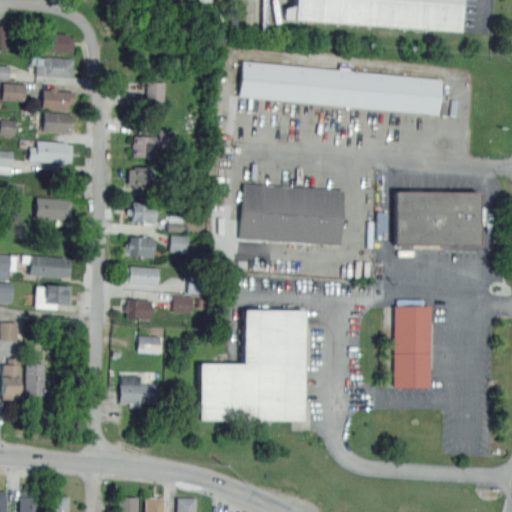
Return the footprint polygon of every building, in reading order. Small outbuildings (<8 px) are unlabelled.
[(458,0),(456,31),(281,18),(281,7),(291,5),(291,0),(458,0)] [(66,52),(40,51),(42,33),(67,34),(67,35),(72,36),(71,51),(66,51),(66,52)] [(71,78),(33,76),(34,65),(42,65),(43,57),(72,58),(71,78)] [(436,114),(238,95),(242,61),(440,80),(436,114)] [(0,77),(8,78),(8,65),(0,65),(0,77)] [(160,106),(145,106),(145,82),(160,82),(160,106)] [(24,101),(25,83),(2,83),(1,100),(24,101)] [(66,110),(40,109),(41,89),(48,89),(48,86),(57,86),(56,91),(72,91),(71,103),(66,103),(66,110)] [(69,132),(41,131),(42,111),(71,113),(69,132)] [(0,133),(13,135),(15,121),(0,118),(0,133)] [(149,157),(131,157),(131,151),(129,151),(129,147),(132,147),(132,143),(129,143),(130,139),(132,139),(132,135),(154,135),(154,129),(171,130),(170,148),(150,148),(149,157)] [(64,162),(27,160),(28,145),(34,145),(35,140),(66,142),(66,144),(70,144),(69,161),(64,161),(64,162)] [(12,150),(0,150),(0,172),(11,173),(12,150)] [(149,168),(149,176),(155,177),(155,184),(148,184),(148,186),(131,184),(131,182),(125,181),(127,167),(132,167),(132,166),(149,168)] [(337,244),(238,237),(241,184),(340,191),(337,244)] [(476,245),(392,243),(393,190),(477,192),(476,245)] [(63,219),(32,217),(33,197),(65,199),(64,200),(69,201),(68,218),(63,218),(63,219)] [(153,222),(130,221),(130,215),(127,215),(127,207),(129,207),(129,202),(154,202),(153,222)] [(168,252),(186,252),(186,235),(169,235),(168,252)] [(151,257),(127,256),(127,254),(123,254),(123,248),(126,248),(126,242),(127,242),(128,236),(152,237),(151,257)] [(0,279),(8,279),(8,270),(15,270),(15,254),(0,254),(0,279)] [(63,277),(27,274),(28,254),(64,256),(64,258),(69,258),(68,276),(63,275),(63,277)] [(155,284),(126,283),(126,280),(122,280),(123,267),(127,267),(127,265),(156,266),(155,284)] [(0,302),(10,303),(11,282),(0,281),(0,302)] [(54,308),(32,307),(33,285),(43,286),(43,284),(68,285),(67,304),(55,303),(54,308)] [(171,311),(191,312),(192,295),(172,295),(171,311)] [(147,318),(124,317),(125,311),(122,311),(122,304),(125,304),(125,297),(148,299),(147,318)] [(427,385),(392,385),(392,306),(427,306),(427,385)] [(302,310),(301,419),(197,418),(198,362),(227,362),(241,362),(242,309),(302,310)] [(0,339),(16,339),(16,321),(0,321),(0,339)] [(137,351),(160,352),(161,336),(137,335),(137,351)] [(16,398),(0,398),(0,363),(6,363),(6,357),(17,357),(16,398)] [(25,400),(25,396),(23,396),(24,362),(42,362),(43,397),(40,397),(40,400),(25,400)] [(138,406),(128,405),(128,402),(118,402),(118,383),(119,376),(136,376),(136,384),(156,384),(155,403),(138,403),(138,406)] [(38,511),(18,511),(18,496),(20,496),(20,491),(37,491),(37,496),(38,496),(38,511)] [(48,511),(48,495),(67,495),(67,511),(48,511)] [(136,511),(117,511),(117,496),(136,496),(136,511)] [(143,511),(143,496),(161,496),(161,511),(143,511)] [(193,511),(175,511),(175,497),(193,497),(193,511)]
